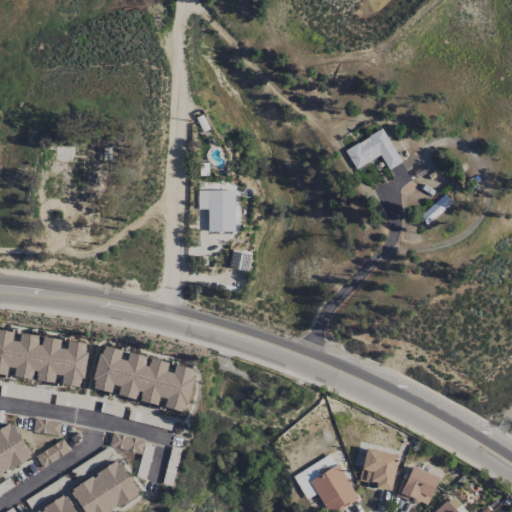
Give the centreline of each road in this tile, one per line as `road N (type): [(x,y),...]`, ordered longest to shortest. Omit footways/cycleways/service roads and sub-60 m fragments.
road 1 (tertiary): [(354,381),(170,321),(0,291)]
road 2 (residential): [(170,321),(182,0)]
road 3 (residential): [(155,478),(165,437),(0,400)]
road 4 (tertiary): [(511,467),(354,381)]
road 5 (residential): [(0,507),(90,444),(97,420)]
